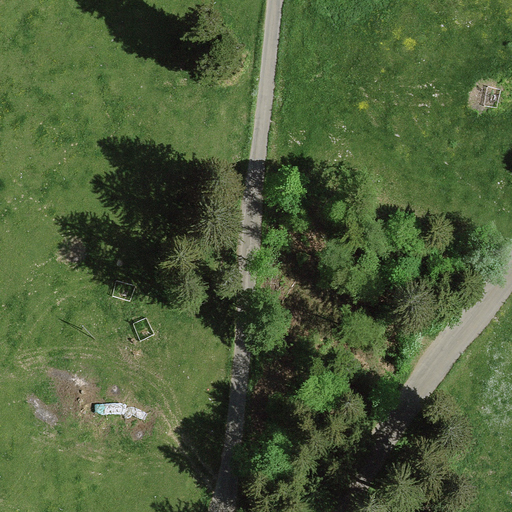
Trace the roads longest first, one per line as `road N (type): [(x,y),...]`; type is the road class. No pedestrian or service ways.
road 1 (unclassified): [(220,511),(273,0)]
road 2 (unclassified): [(511,262),(377,438),(337,511)]
